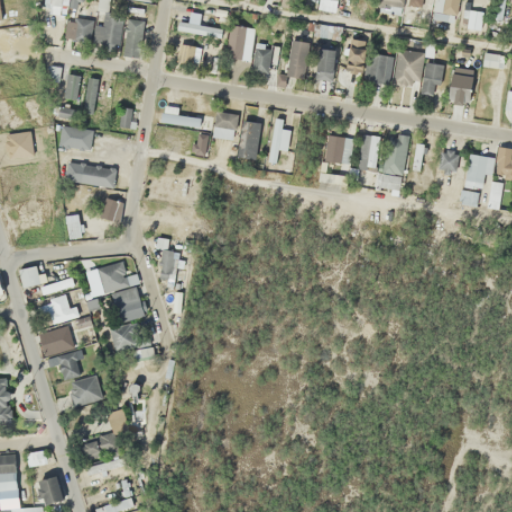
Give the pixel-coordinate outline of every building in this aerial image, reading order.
[(68,8),(68,0),(49,0),(50,8),(68,8)] [(335,11),(335,0),(318,0),(317,10),(335,11)] [(403,0),(378,0),(379,12),(404,12),(403,0)] [(433,0),(431,18),(450,21),(452,7),(444,6),(445,0),(433,0)] [(493,0),(491,19),(503,20),(505,0),(493,0)] [(465,28),(478,30),(481,12),(469,10),(465,28)] [(95,25),(91,43),(114,49),(122,16),(103,12),(100,26),(95,25)] [(124,56),(140,56),(140,18),(124,18),(124,56)] [(248,62),(254,27),(229,24),(224,59),(248,62)] [(307,42),(289,40),(285,76),(303,78),(307,42)] [(346,73),(361,73),(361,42),(346,42),(346,73)] [(175,61),(194,64),(197,47),(178,44),(175,61)] [(270,48),(255,46),(252,71),(267,73),(270,48)] [(333,49),(317,48),(314,79),(330,80),(333,49)] [(418,50),(394,50),(394,86),(418,86),(418,50)] [(384,54),(368,53),(365,81),(381,83),(384,54)] [(418,91),(430,95),(433,82),(437,84),(442,65),(426,61),(418,91)] [(48,81),(58,81),(57,66),(47,66),(48,81)] [(471,102),(468,68),(448,70),(451,104),(471,102)] [(63,96),(74,99),(80,77),(69,74),(63,96)] [(94,80),(85,79),(84,112),(93,112),(94,80)] [(118,124),(130,127),(133,110),(121,108),(118,124)] [(237,116),(217,110),(210,134),(230,140),(237,116)] [(289,129),(279,128),(280,120),(273,119),(267,159),(273,160),(275,148),(285,150),(289,129)] [(90,147),(90,126),(58,126),(58,147),(90,147)] [(168,127),(151,129),(152,142),(169,141),(168,127)] [(7,155),(29,155),(29,132),(7,132),(7,155)] [(322,160),(347,165),(352,137),(327,132),(322,160)] [(378,135),(361,134),(358,166),(375,168),(378,135)] [(405,137),(389,134),(381,171),(398,174),(405,137)] [(409,167),(416,170),(424,145),(417,142),(409,167)] [(483,174),(489,175),(493,158),(469,153),(462,185),(480,189),(483,174)] [(112,186),(113,167),(66,163),(65,183),(112,186)] [(318,182),(344,184),(344,175),(319,173),(318,182)] [(63,238),(80,238),(80,214),(63,214),(63,238)] [(159,278),(171,279),(173,253),(161,251),(159,278)] [(102,292),(127,285),(120,261),(96,268),(102,292)] [(39,285),(43,302),(36,303),(40,318),(48,315),(50,323),(70,318),(64,292),(71,290),(68,278),(39,285)] [(80,374),(72,350),(54,356),(62,380),(80,374)] [(73,406),(100,399),(94,375),(67,382),(73,406)] [(82,455),(115,450),(112,434),(79,440),(82,455)] [(27,466),(45,464),(44,451),(26,452),(27,466)] [(14,454),(0,454),(0,490),(14,490),(14,454)] [(42,505),(62,500),(56,476),(36,481),(42,505)]
